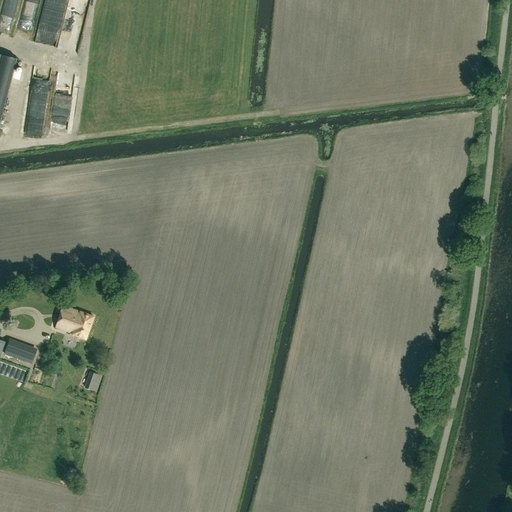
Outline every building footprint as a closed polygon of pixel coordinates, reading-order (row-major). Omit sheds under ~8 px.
[(42,0),(37,35),(47,37),(51,11),(61,12),(63,0),(42,0)] [(69,0),(64,24),(71,26),(72,24),(79,26),(84,0),(69,0)] [(0,123),(17,58),(0,53),(0,123)] [(71,334),(86,339),(94,317),(63,306),(55,327),(72,333),(71,334)] [(36,350),(10,340),(5,353),(31,363),(36,350)] [(99,389),(99,370),(90,370),(90,389),(99,389)]
